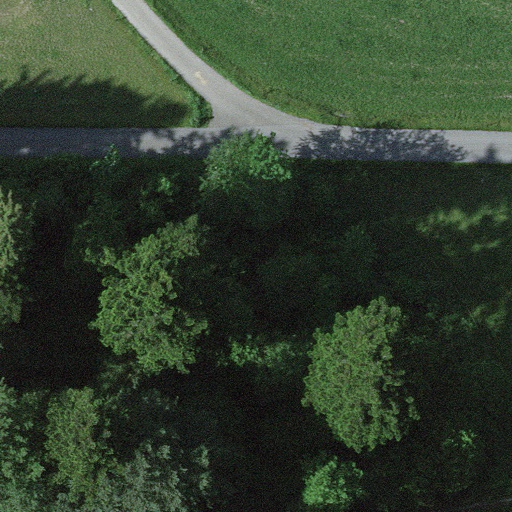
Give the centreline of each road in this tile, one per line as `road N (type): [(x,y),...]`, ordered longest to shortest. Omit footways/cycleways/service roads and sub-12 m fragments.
road 1 (track): [(139,0),(271,138),(291,146),(511,156)]
road 2 (track): [(0,138),(291,146)]
road 3 (track): [(511,484),(387,511)]
